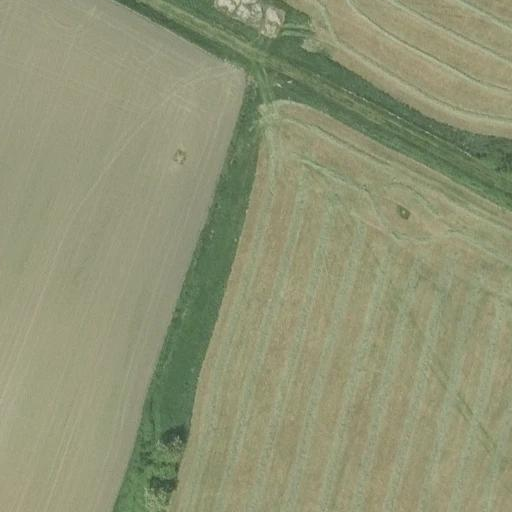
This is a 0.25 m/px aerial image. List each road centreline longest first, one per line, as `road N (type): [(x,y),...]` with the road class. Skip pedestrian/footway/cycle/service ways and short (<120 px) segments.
road 1 (track): [(260,58),(112,511)]
road 2 (track): [(145,0),(511,189)]
